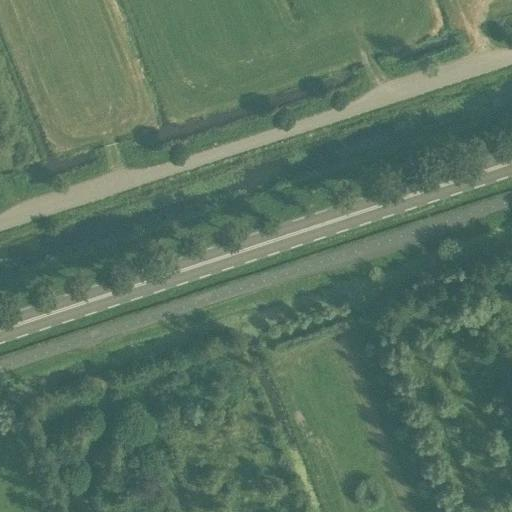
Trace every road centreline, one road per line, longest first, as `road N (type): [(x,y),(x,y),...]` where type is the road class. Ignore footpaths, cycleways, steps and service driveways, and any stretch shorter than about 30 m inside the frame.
road 1 (unclassified): [(0,370),(511,199)]
road 2 (unclassified): [(511,57),(0,225)]
road 3 (primary): [(0,330),(511,162)]
